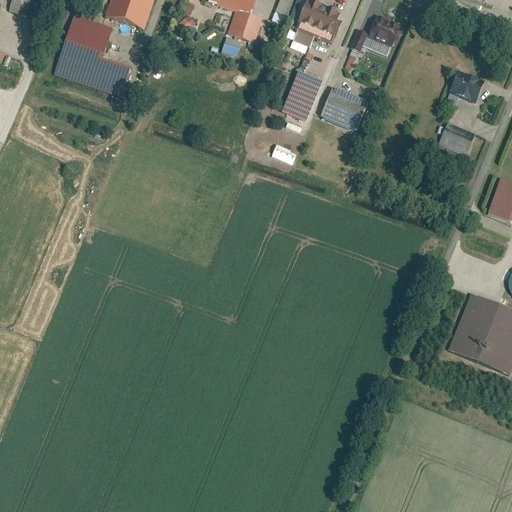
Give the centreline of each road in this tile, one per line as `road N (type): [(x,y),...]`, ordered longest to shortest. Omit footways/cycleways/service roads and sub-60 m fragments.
road 1 (unclassified): [(332,511),(511,74)]
road 2 (track): [(54,0),(0,134)]
